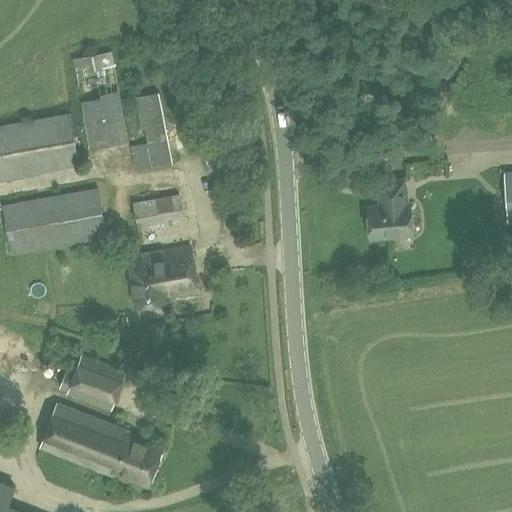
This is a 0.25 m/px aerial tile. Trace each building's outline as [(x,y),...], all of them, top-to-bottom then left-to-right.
[(111,53),(74,59),(89,150),(126,144),(111,53)] [(173,162),(159,93),(159,91),(133,97),(137,113),(138,113),(141,128),(143,128),(145,128),(148,144),(138,146),(138,145),(132,146),(135,158),(133,158),(135,170),(173,162)] [(71,114),(0,127),(0,180),(81,166),(71,114)] [(378,204),(370,204),(368,204),(370,240),(414,236),(412,200),(409,200),(407,177),(376,179),(378,204)] [(12,255),(107,238),(98,191),(4,207),(12,255)] [(139,230),(184,222),(179,195),(134,203),(139,230)] [(128,259),(139,309),(166,304),(166,298),(200,291),(190,246),(128,259)] [(82,355),(76,371),(75,375),(66,371),(60,386),(70,390),(69,395),(112,411),(127,372),(82,355)] [(133,431),(58,403),(40,451),(114,478),(116,474),(148,486),(161,450),(131,439),(133,431)] [(0,481),(0,511),(20,511),(8,507),(15,488),(0,481)]
